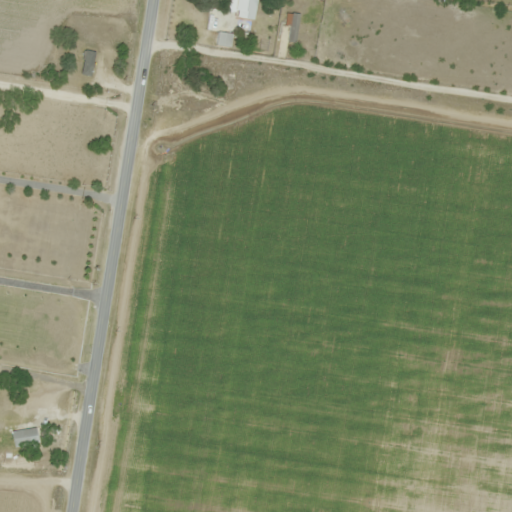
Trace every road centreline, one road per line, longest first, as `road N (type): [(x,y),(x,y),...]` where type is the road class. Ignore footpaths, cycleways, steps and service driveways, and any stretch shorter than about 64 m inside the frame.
road 1 (residential): [(78,511),(153,0)]
road 2 (residential): [(147,42),(511,100)]
